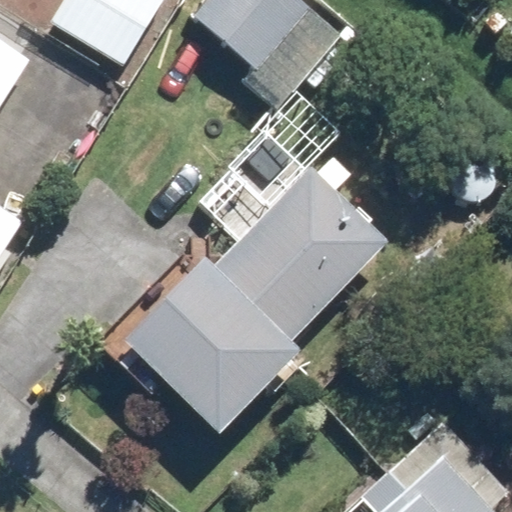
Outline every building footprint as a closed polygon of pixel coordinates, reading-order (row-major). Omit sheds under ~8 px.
[(125,66),(165,0),(66,0),(52,23),(125,66)] [(314,8),(304,0),(210,0),(195,17),(257,72),(249,81),(279,106),(324,54),(296,30),(314,8)] [(435,0),(468,28),(491,0),(435,0)] [(0,204),(0,112),(32,62),(0,41),(0,260),(25,221),(0,204)] [(267,207),(302,168),(266,136),(232,175),(267,207)] [(296,341),(392,242),(338,189),(356,172),(336,154),(319,171),(315,166),(219,265),(211,257),(128,341),(222,435),(305,350),(296,341)] [(346,511),(496,511),(494,509),(511,494),(445,421),(346,511)] [(496,453),(495,470),(505,482),(511,482),(511,443),(510,443),(496,453)]
